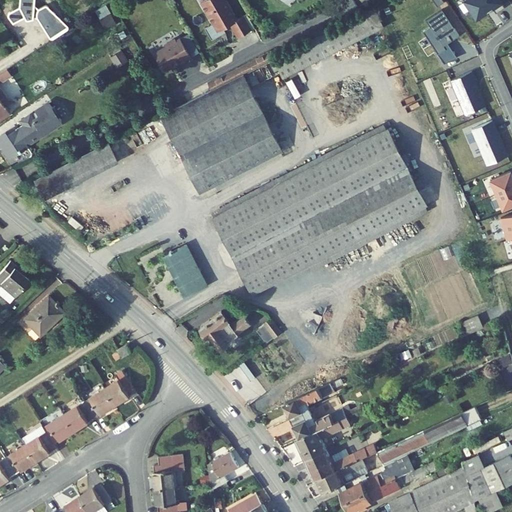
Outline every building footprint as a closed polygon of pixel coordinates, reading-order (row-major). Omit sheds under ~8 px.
[(238,38),(255,28),(247,14),(238,20),(226,0),(204,0),(200,2),(214,25),(207,29),(213,39),(220,34),(219,31),(230,25),(238,38)] [(477,18),(487,12),(493,8),(496,13),(505,7),(499,0),(465,0),(477,18)] [(440,7),(425,18),(429,24),(423,28),(437,50),(443,46),(441,43),(446,40),(457,33),(440,7)] [(284,77),(383,27),(374,8),(273,59),(284,77)] [(166,46),(154,54),(164,72),(176,65),(175,64),(180,61),(181,63),(191,57),(180,38),(176,40),(173,40),(166,43),(166,46)] [(209,81),(213,89),(273,58),(269,51),(209,81)] [(118,66),(127,60),(121,52),(113,57),(118,66)] [(0,73),(0,117),(9,111),(5,106),(10,103),(0,87),(0,82),(12,75),(7,69),(0,73)] [(485,105),(474,80),(475,79),(472,71),(450,80),(465,114),(485,105)] [(190,172),(200,192),(201,192),(281,151),(282,151),(273,133),(254,95),(243,74),(162,116),(176,144),(190,172)] [(392,92),(400,113),(414,107),(406,87),(392,92)] [(0,140),(2,144),(11,158),(22,151),(18,145),(24,141),(26,144),(62,121),(49,102),(36,111),(36,112),(31,115),(31,114),(22,120),(24,124),(16,129),(16,130),(8,136),(5,131),(0,134),(0,140)] [(507,156),(492,120),(471,129),(487,165),(507,156)] [(211,211),(214,216),(386,130),(383,124),(211,211)] [(244,278),(251,293),(311,263),(425,206),(426,205),(420,193),(387,130),(386,130),(214,216),(213,217),(244,278)] [(113,140),(108,142),(118,161),(123,158),(113,140)] [(35,180),(45,198),(118,161),(108,142),(35,180)] [(284,157),(281,151),(201,192),(204,197),(284,157)] [(511,175),(510,171),(490,180),(502,209),(511,204),(511,175)] [(428,211),(425,206),(311,263),(314,269),(428,211)] [(511,214),(500,218),(507,240),(511,238),(511,214)] [(202,276),(186,245),(172,252),(172,250),(169,251),(170,253),(166,255),(182,287),(186,285),(190,292),(202,286),(198,279),(202,276)] [(25,272),(11,260),(0,272),(0,282),(16,296),(30,279),(23,273),(25,272)] [(198,279),(202,286),(206,284),(202,276),(198,279)] [(186,285),(182,287),(176,290),(180,297),(190,292),(186,285)] [(64,312),(49,295),(24,318),(33,327),(34,326),(41,334),(64,312)] [(219,347),(250,323),(244,314),(230,323),(221,311),(200,327),(207,336),(209,334),(219,347)] [(479,315),(464,321),(469,333),(484,327),(479,315)] [(271,318),(265,324),(273,337),(280,332),(277,327),(271,318)] [(273,337),(265,324),(257,330),(266,343),(273,337)] [(123,357),(132,352),(127,344),(118,349),(123,357)] [(511,362),(510,356),(501,359),(503,366),(511,363),(511,362)] [(136,391),(123,370),(116,374),(119,380),(105,388),(116,405),(131,396),(130,395),(136,391)] [(341,378),(334,381),(337,386),(343,383),(341,378)] [(292,418),(311,408),(309,404),(324,397),(327,395),(325,392),(335,388),(335,387),(332,382),(311,391),(286,404),(292,418)] [(102,414),(116,405),(105,388),(85,401),(95,417),(101,413),(102,414)] [(89,421),(95,417),(85,401),(65,414),(76,431),(90,422),(89,421)] [(292,418),(302,438),(348,416),(358,412),(356,408),(351,410),(349,405),(344,407),(344,408),(317,421),(311,408),(292,418)] [(460,430),(482,419),(475,406),(379,451),(385,465),(408,454),(413,452),(421,448),(456,431),(460,430)] [(61,440),(76,431),(65,414),(44,427),(55,443),(61,440)] [(308,460),(327,450),(322,438),(351,424),(348,416),(302,438),(298,439),(308,460)] [(57,448),(55,443),(44,427),(43,425),(22,438),(27,445),(37,461),(52,452),(51,451),(57,448)] [(308,460),(317,479),(320,478),(363,458),(379,451),(375,444),(351,455),(348,448),(330,456),(327,450),(308,460)] [(23,470),(37,461),(27,445),(6,457),(16,473),(23,470)] [(463,456),(461,448),(412,472),(415,479),(463,456)] [(424,454),(421,448),(413,452),(416,458),(424,454)] [(225,474),(239,467),(231,451),(209,463),(213,490),(229,481),(225,474)] [(411,460),(416,458),(413,452),(408,454),(411,460)] [(155,472),(156,489),(176,487),(175,471),(185,470),(184,454),(159,456),(160,464),(155,464),(156,472),(155,472)] [(403,463),(411,460),(408,454),(385,465),(389,471),(404,464),(403,463)] [(466,469),(483,461),(480,454),(464,462),(466,466),(466,469)] [(480,499),(498,491),(511,484),(511,458),(510,455),(485,467),(468,475),(475,501),(480,499)] [(10,477),(16,473),(6,457),(0,461),(0,485),(11,478),(10,477)] [(361,476),(366,474),(369,472),(363,458),(320,478),(327,492),(361,476)] [(468,475),(485,467),(483,461),(466,469),(468,475)] [(411,492),(420,511),(453,511),(466,507),(475,502),(475,501),(468,475),(466,469),(466,466),(411,492)] [(402,476),(408,473),(406,469),(384,479),(382,474),(368,480),(364,483),(364,482),(343,491),(347,502),(370,490),(402,476)] [(415,479),(412,472),(408,473),(402,476),(405,483),(415,479)] [(202,483),(211,482),(210,475),(202,475),(202,483)] [(370,490),(347,502),(352,511),(358,508),(360,511),(369,508),(368,504),(374,501),(373,500),(401,488),(400,485),(405,483),(402,476),(370,490)] [(327,492),(320,478),(317,479),(324,494),(327,492)] [(95,487),(81,496),(91,511),(93,511),(113,500),(102,484),(96,488),(95,487)] [(176,487),(156,489),(158,505),(159,505),(159,511),(165,511),(179,511),(186,510),(185,502),(178,503),(176,487)] [(498,491),(480,499),(485,511),(491,511),(504,506),(498,491)] [(420,511),(411,492),(390,502),(394,511),(420,511)] [(247,511),(263,503),(264,503),(258,493),(229,509),(230,511),(247,511)] [(62,511),(91,511),(81,496),(67,505),(67,506),(61,510),(62,511)] [(477,511),(475,502),(466,507),(467,511),(477,511)] [(268,511),(263,503),(247,511),(268,511)]
